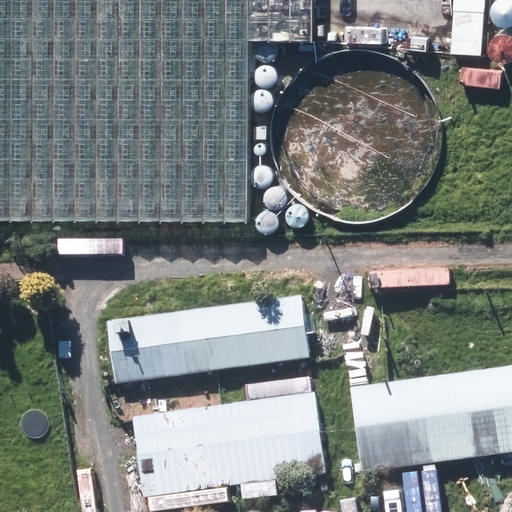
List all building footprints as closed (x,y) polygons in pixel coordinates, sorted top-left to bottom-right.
[(0,0),(0,217),(250,218),(249,0),(0,0)] [(487,0),(453,0),(451,56),(480,57),(482,14),(487,14),(487,0)] [(511,63),(511,0),(493,0),(490,62),(511,63)] [(108,325),(116,388),(309,362),(300,299),(108,325)] [(511,371),(350,391),(361,476),(511,456),(511,371)] [(315,396),(133,420),(144,502),(157,500),(158,511),(191,511),(241,506),(239,488),(241,488),(243,504),(278,500),(276,484),(326,478),(315,396)]
